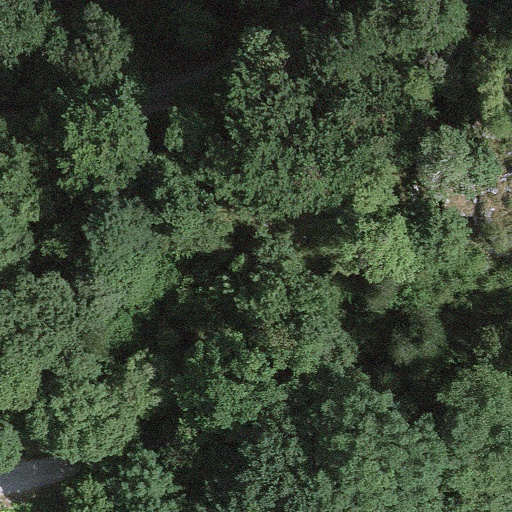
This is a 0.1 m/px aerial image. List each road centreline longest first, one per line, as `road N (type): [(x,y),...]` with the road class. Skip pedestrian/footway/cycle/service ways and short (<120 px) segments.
road 1 (unclassified): [(511,472),(269,421),(170,433),(0,481)]
road 2 (unclassified): [(0,126),(121,106),(266,49),(319,0)]
